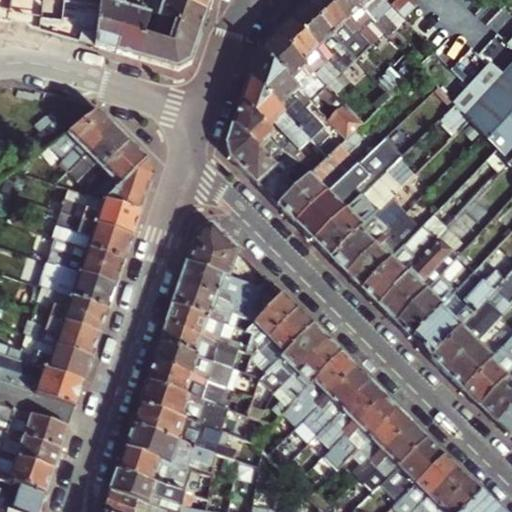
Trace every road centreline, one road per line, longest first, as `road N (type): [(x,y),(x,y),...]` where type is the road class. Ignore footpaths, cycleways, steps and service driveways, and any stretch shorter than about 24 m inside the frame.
road 1 (residential): [(511,478),(190,152)]
road 2 (residential): [(190,152),(68,511)]
road 3 (residential): [(0,64),(51,65),(203,113)]
